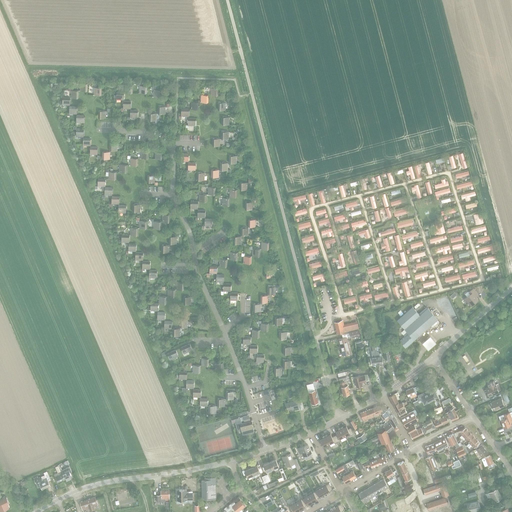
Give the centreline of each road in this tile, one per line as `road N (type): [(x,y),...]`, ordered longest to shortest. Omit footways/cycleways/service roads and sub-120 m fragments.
road 1 (residential): [(339,418),(227,0)]
road 2 (tertiary): [(36,511),(107,481),(230,460)]
